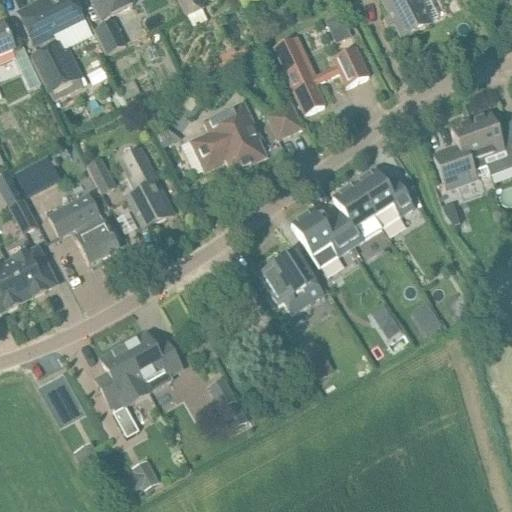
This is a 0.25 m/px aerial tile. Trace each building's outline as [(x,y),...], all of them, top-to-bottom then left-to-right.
[(82,23),(70,0),(51,0),(18,17),(34,49),(49,42),(48,40),(82,23)] [(127,0),(89,0),(101,23),(132,8),(127,0)] [(187,19),(198,13),(201,11),(202,11),(196,0),(176,0),(186,19),(187,19)] [(385,0),(386,1),(382,3),(401,42),(429,28),(427,25),(438,20),(427,0),(426,0),(417,5),(414,0),(385,0)] [(198,13),(187,19),(193,31),(207,23),(202,13),(201,11),(198,13)] [(107,58),(125,49),(113,24),(94,33),(107,58)] [(23,50),(13,54),(3,30),(0,31),(0,59),(11,55),(28,95),(40,90),(23,50)] [(336,71),(315,81),(296,41),(272,53),(304,120),(324,111),(314,89),(339,77),(336,71)] [(57,50),(31,62),(40,80),(48,96),(50,95),(54,104),(83,90),(78,81),(81,80),(68,55),(61,58),(57,50)] [(233,52),(220,58),(225,68),(238,61),(233,52)] [(355,52),(332,62),(336,71),(339,77),(346,91),(368,81),(355,52)] [(301,133),(289,109),(266,120),(277,144),(301,133)] [(209,137),(190,146),(204,176),(226,166),(232,179),(266,163),(256,143),(259,142),(245,112),(226,120),(224,116),(203,126),(209,137)] [(491,117),(470,125),(489,176),(510,168),(508,163),(511,161),(511,126),(507,128),(509,132),(497,136),(496,133),(491,117)] [(457,151),(433,160),(445,194),(476,182),(475,181),(489,176),(484,162),(470,125),(450,132),(457,151)] [(173,218),(139,154),(120,164),(137,197),(126,203),(142,234),(173,218)] [(21,200),(55,187),(44,161),(10,175),(21,200)] [(86,169),(102,198),(116,191),(100,161),(86,169)] [(386,194),(374,175),(353,189),(381,232),(413,212),(397,187),(386,194)] [(381,232),(353,189),(332,202),(344,221),(334,227),(350,252),(381,232)] [(87,197),(47,218),(59,242),(74,233),(77,238),(73,240),(88,269),(117,254),(87,197)] [(9,211),(23,238),(36,231),(22,204),(9,211)] [(441,211),(444,219),(452,230),(460,228),(452,207),(441,211)] [(312,215),(291,229),(319,273),(350,252),(334,227),(324,234),(312,215)] [(14,266),(8,270),(24,302),(31,298),(32,302),(45,295),(44,292),(52,288),(35,256),(27,260),(26,256),(13,263),(14,266)] [(296,256),(286,263),(285,262),(259,279),(279,310),(283,307),(291,318),(322,298),(296,256)] [(17,305),(24,302),(8,270),(1,273),(0,271),(0,313),(4,312),(6,315),(19,309),(17,305)] [(384,307),(375,312),(383,324),(391,319),(384,307)] [(427,307),(416,314),(423,324),(434,317),(427,307)] [(289,325),(278,332),(302,369),(313,361),(289,325)] [(181,373),(165,345),(153,352),(146,340),(123,352),(148,397),(171,385),(169,380),(181,373)] [(108,378),(95,384),(111,412),(121,406),(124,411),(148,397),(123,352),(101,365),(108,378)] [(209,391),(224,417),(238,409),(222,383),(209,391)] [(249,428),(238,409),(224,417),(219,419),(231,438),(249,428)] [(124,411),(113,418),(127,442),(138,435),(124,411)] [(86,450),(74,457),(81,469),(93,462),(86,450)] [(134,476),(122,482),(129,496),(141,489),(143,494),(157,487),(150,473),(145,464),(131,472),(134,476)]
